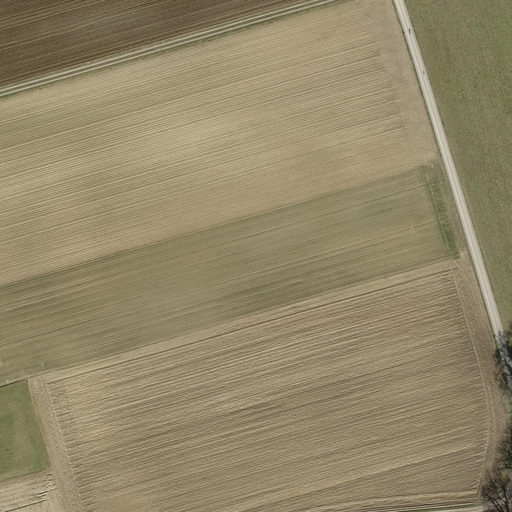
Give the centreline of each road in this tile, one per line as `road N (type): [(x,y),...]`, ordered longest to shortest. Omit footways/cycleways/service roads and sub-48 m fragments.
road 1 (track): [(511,382),(398,0)]
road 2 (track): [(0,93),(325,0)]
